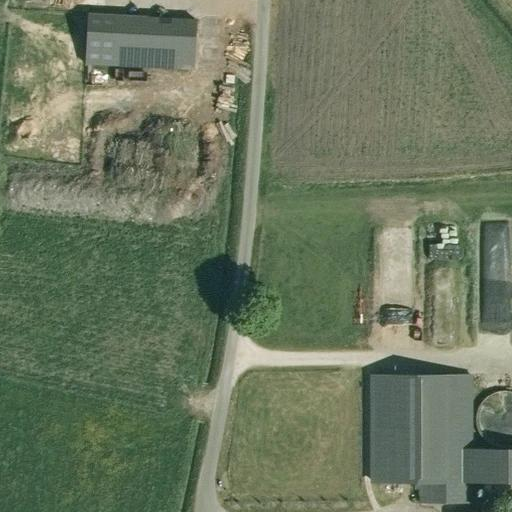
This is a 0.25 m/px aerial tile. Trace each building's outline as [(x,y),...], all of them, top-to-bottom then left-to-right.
[(77,89),(82,40),(56,38),(51,87),(77,89)] [(146,46),(141,95),(158,96),(162,47),(146,46)] [(465,334),(468,224),(438,223),(435,333),(465,334)] [(472,484),(511,483),(511,451),(472,452),(472,376),(417,376),(373,376),(374,484),(418,484),(472,484)] [(472,484),(418,484),(418,504),(472,504),(472,484)]
